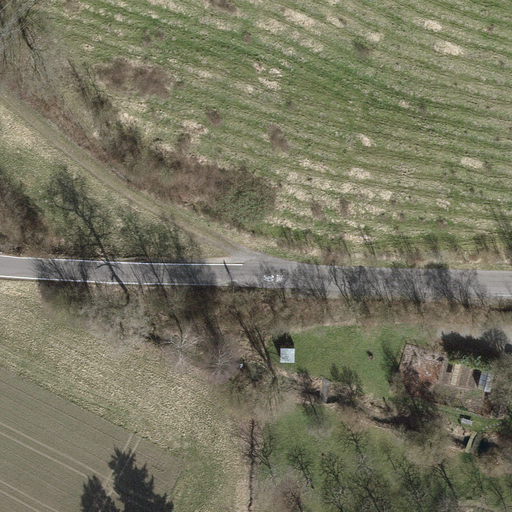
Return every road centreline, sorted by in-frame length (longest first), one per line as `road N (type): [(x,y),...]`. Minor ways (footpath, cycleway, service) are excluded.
road 1 (unclassified): [(511,282),(0,267)]
road 2 (track): [(299,275),(124,184),(0,90)]
